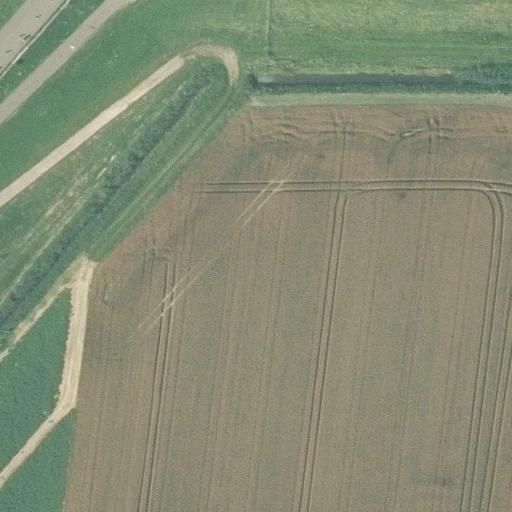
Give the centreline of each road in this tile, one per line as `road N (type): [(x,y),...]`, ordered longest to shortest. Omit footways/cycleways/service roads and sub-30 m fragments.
road 1 (track): [(0,198),(180,57),(224,53),(230,88)]
road 2 (track): [(224,53),(511,52)]
road 3 (track): [(82,262),(230,88)]
